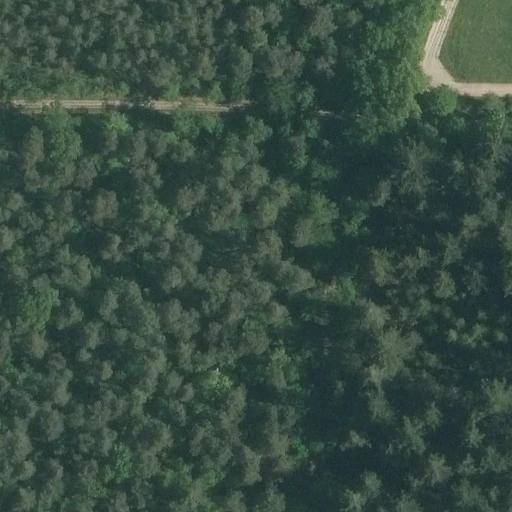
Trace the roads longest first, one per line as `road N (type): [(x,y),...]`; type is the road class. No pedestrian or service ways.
road 1 (track): [(304,511),(354,115)]
road 2 (track): [(354,115),(0,104)]
road 3 (track): [(354,115),(511,123)]
